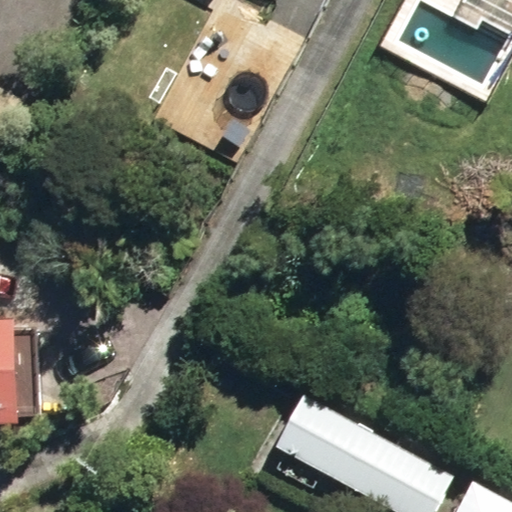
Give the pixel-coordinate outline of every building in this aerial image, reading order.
[(511,0),(482,0),(511,15),(511,0)] [(0,163),(35,97),(0,78),(0,163)] [(233,120),(250,128),(264,99),(247,91),(233,120)] [(0,416),(43,415),(40,303),(0,303),(0,416)] [(297,442),(421,511),(446,511),(471,468),(327,387),(297,442)] [(475,511),(511,511),(511,467),(503,463),(475,511)]
